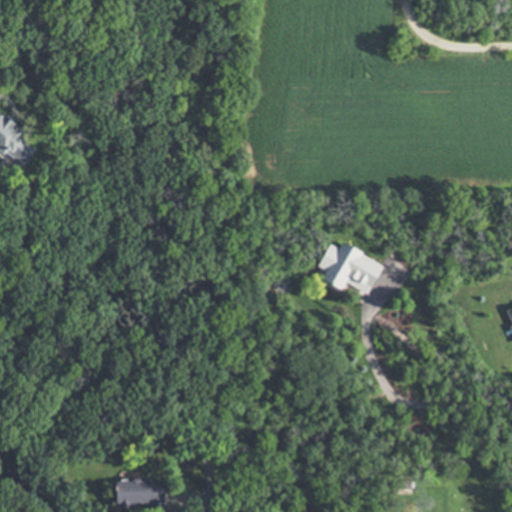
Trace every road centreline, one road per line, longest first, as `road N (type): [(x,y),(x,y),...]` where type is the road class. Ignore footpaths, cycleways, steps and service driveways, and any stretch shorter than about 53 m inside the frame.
road 1 (residential): [(208,511),(208,134),(156,55),(114,16),(0,17)]
road 2 (residential): [(511,48),(436,44),(409,28),(405,0)]
